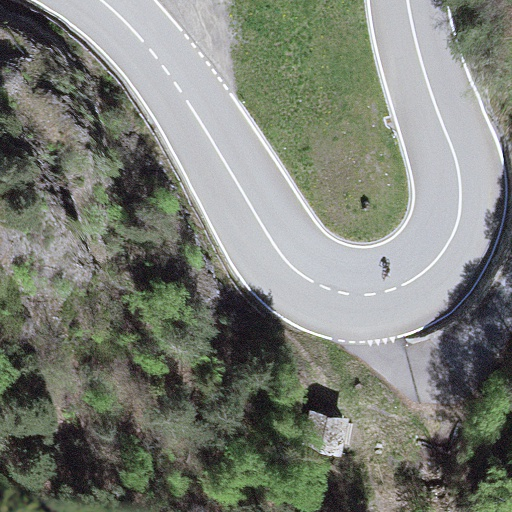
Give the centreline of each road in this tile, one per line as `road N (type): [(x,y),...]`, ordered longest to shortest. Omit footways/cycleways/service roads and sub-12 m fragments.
road 1 (tertiary): [(360,296),(313,282),(278,251),(180,88),(125,19),(97,0)]
road 2 (tertiary): [(407,0),(456,150),(457,233),(432,268),(360,296)]
road 3 (unclassified): [(511,283),(472,357),(438,372),(396,365),(374,342),(360,296)]
